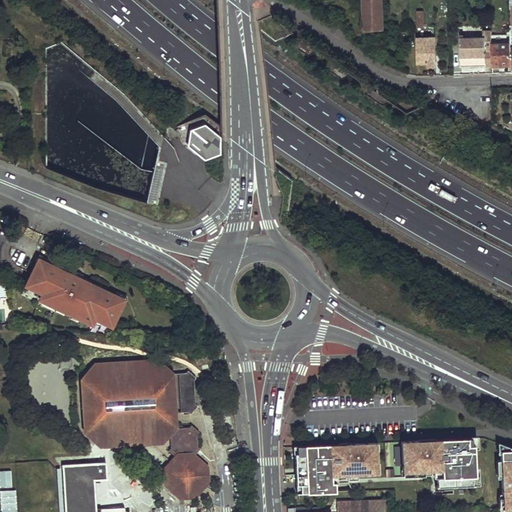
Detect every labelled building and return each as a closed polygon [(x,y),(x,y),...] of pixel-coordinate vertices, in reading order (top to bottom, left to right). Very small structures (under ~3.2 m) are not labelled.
[(383,29),(382,0),(363,0),(363,29),(383,29)] [(491,44),(491,25),(487,25),(488,32),(484,32),(483,38),(463,38),(463,35),(459,35),(460,67),(485,67),(485,66),(491,66),(491,44)] [(435,67),(434,28),(431,27),(431,39),(417,39),(418,64),(427,64),(428,67),(435,67)] [(510,68),(510,44),(491,44),(491,66),(504,67),(503,67),(510,68)] [(219,136),(204,124),(189,130),(188,141),(208,158),(220,152),(219,136)] [(208,158),(188,141),(187,146),(204,160),(208,158)] [(36,260),(38,261),(38,260),(48,264),(50,260),(39,254),(36,260)] [(48,264),(38,260),(38,261),(26,285),(35,290),(43,293),(40,298),(40,299),(42,300),(81,319),(91,324),(92,322),(94,318),(102,321),(111,326),(122,302),(123,300),(113,295),(104,291),(82,281),(81,283),(70,278),(72,276),(51,266),(48,264)] [(53,262),(51,266),(72,276),(74,272),(53,262)] [(74,272),(72,276),(70,278),(81,283),(82,281),(84,277),(84,276),(83,275),(82,274),(81,273),(80,273),(79,272),(78,272),(77,272),(76,271),(75,271),(74,272)] [(84,277),(82,281),(104,291),(106,287),(84,277)] [(33,294),(40,298),(43,293),(35,290),(33,294)] [(123,300),(122,302),(124,303),(127,296),(115,291),(113,295),(123,300)] [(79,324),(81,319),(42,300),(40,305),(79,324)] [(102,321),(94,318),(92,322),(100,326),(102,321)] [(174,425),(171,376),(158,364),(95,368),(83,381),(86,432),(100,444),(162,439),(167,433),(170,436),(171,448),(168,450),(176,458),(164,471),(164,483),(181,498),(194,497),(207,480),(207,468),(193,457),(200,448),(197,446),(197,434),(199,431),(191,424),(188,427),(177,428),(174,425)] [(195,404),(193,380),(195,377),(187,370),(186,373),(178,373),(180,412),(188,412),(190,414),(197,406),(195,404)] [(401,441),(402,471),(415,471),(415,472),(436,471),(441,471),(441,478),(436,478),(436,488),(472,487),(472,478),(475,478),(474,445),(468,445),(468,437),(426,439),(426,443),(418,443),(417,440),(401,441)] [(100,448),(162,444),(162,439),(100,444),(100,448)] [(305,469),(306,493),(335,491),(334,483),(331,483),(331,475),(334,475),(374,473),(374,463),(377,462),(377,449),(373,449),(373,442),(344,443),(344,447),(338,447),(338,444),(304,445),(305,453),(295,453),(295,469),(305,469)] [(511,449),(500,450),(502,508),(511,507),(511,449)] [(56,468),(58,511),(95,511),(94,480),(107,480),(106,462),(62,464),(62,467),(56,468)] [(295,469),(296,493),(306,493),(305,469),(295,469)] [(0,487),(12,488),(12,471),(0,471),(0,487)] [(16,511),(16,490),(0,489),(0,511),(16,511)] [(386,511),(386,503),(338,504),(337,511),(386,511)]
